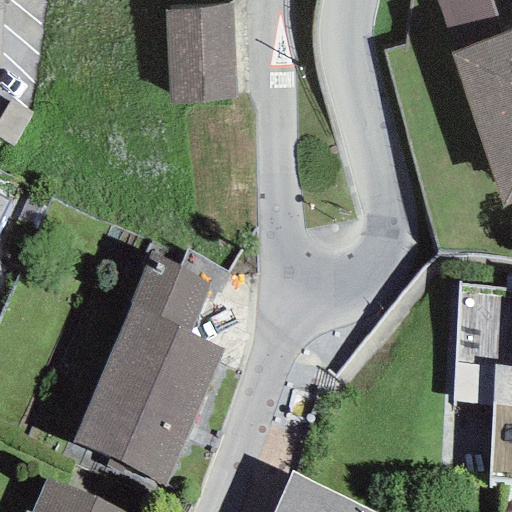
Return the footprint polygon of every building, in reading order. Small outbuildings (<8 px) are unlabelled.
[(487,0),(435,0),(453,50),(499,35),(487,0)] [(229,8),(164,12),(171,105),(235,100),(229,8)] [(453,50),(448,52),(501,204),(511,199),(511,30),(499,35),(453,50)] [(0,224),(11,203),(0,197),(0,224)] [(149,252),(69,442),(165,485),(222,349),(188,332),(209,286),(149,252)] [(511,483),(511,283),(457,281),(450,400),(492,402),(488,482),(511,483)] [(372,511),(290,471),(272,511),(372,511)] [(117,511),(45,478),(29,511),(26,511),(24,511),(23,511),(117,511)]
